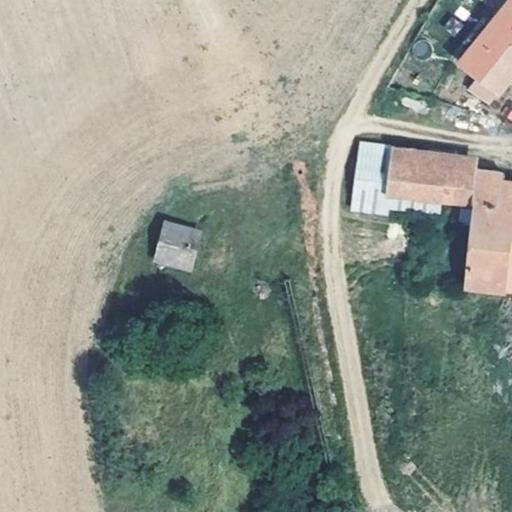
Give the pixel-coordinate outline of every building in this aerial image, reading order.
[(495,107),(511,85),(511,6),(465,64),(484,78),(474,90),(495,107)] [(371,212),(389,214),(391,203),(382,202),(382,192),(392,193),(395,167),(396,155),(394,155),(362,150),(353,218),(370,220),(371,212)] [(511,189),(507,189),(507,182),(395,167),(392,193),(382,192),(382,202),(391,203),(389,214),(443,221),(445,210),(483,216),(471,298),(511,301),(511,189)] [(181,273),(180,278),(193,281),(202,245),(168,236),(160,267),(181,273)] [(179,280),(180,278),(181,273),(160,267),(159,275),(179,280)]
